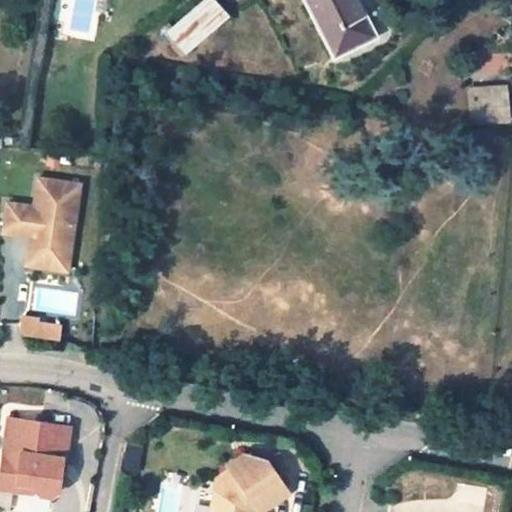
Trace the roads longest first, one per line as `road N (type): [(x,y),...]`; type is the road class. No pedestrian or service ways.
road 1 (residential): [(359,429),(127,390)]
road 2 (residential): [(511,452),(359,429)]
road 3 (residential): [(127,390),(0,371)]
road 4 (residential): [(127,390),(104,511)]
